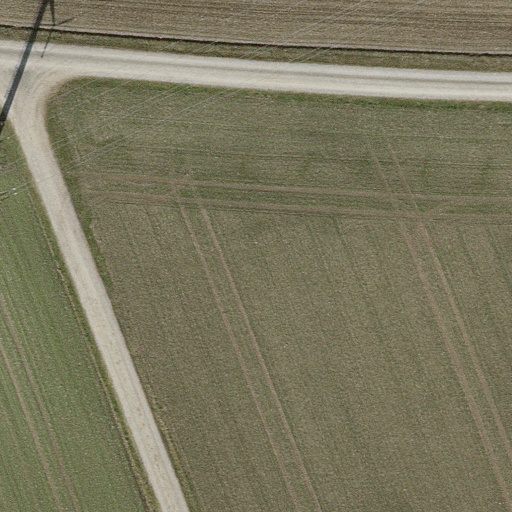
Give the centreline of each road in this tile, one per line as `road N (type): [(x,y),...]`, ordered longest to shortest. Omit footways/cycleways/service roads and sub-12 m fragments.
road 1 (track): [(511,84),(0,59)]
road 2 (track): [(177,511),(3,59)]
